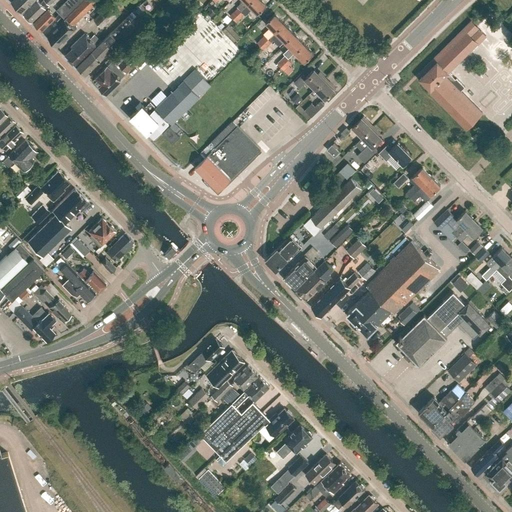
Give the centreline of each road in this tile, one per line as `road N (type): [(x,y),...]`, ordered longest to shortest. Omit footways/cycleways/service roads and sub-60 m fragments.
road 1 (tertiary): [(487,511),(261,282),(239,244)]
road 2 (residential): [(409,511),(236,334),(216,330),(173,370)]
road 3 (secondary): [(216,216),(136,160),(0,20)]
road 4 (residential): [(139,238),(0,97)]
road 5 (primary): [(241,216),(368,83)]
road 6 (primary): [(50,353),(118,331),(168,282)]
road 7 (residential): [(463,181),(368,83)]
road 8 (primary): [(163,277),(50,353)]
